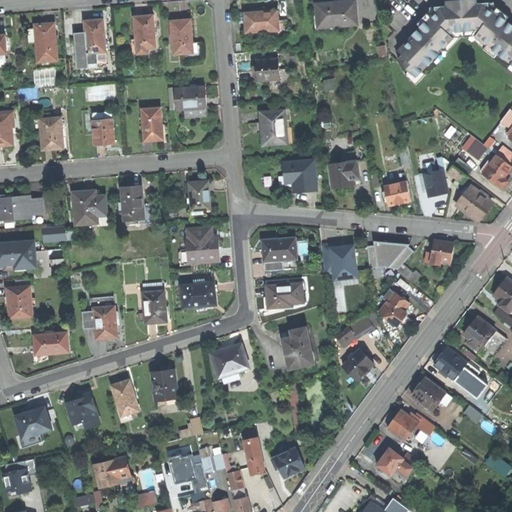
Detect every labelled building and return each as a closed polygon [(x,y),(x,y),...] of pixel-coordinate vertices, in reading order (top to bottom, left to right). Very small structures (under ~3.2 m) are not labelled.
[(312,13),(313,27),(322,27),(322,23),(353,21),(352,0),(328,0),(329,2),(322,3),(315,3),(315,12),(312,13)] [(448,32),(450,29),(474,27),(476,30),(474,33),(511,63),(511,24),(502,17),(487,6),(487,1),(474,1),(474,0),(444,0),(445,3),(433,4),(433,10),(416,28),(397,48),(401,52),(396,57),(414,75),(451,35),(448,32)] [(243,10),(245,30),(279,27),(277,7),(265,8),(265,9),(260,10),(257,10),(257,8),(243,10)] [(137,49),(147,48),(156,48),(153,15),(144,16),(134,17),(136,40),(137,49)] [(98,52),(106,52),(104,19),(93,20),(85,21),(86,32),(86,36),(88,53),(98,52)] [(173,42),(174,54),(194,53),(191,20),(181,21),(171,21),(173,35),(174,35),(175,41),(173,42)] [(36,25),(36,28),(37,44),(38,62),(58,60),(55,23),(44,24),(36,25)] [(29,44),(37,44),(36,28),(28,29),(29,44)] [(89,65),(88,53),(86,36),(75,37),(78,69),(89,68),(89,65)] [(147,53),(147,48),(137,49),(136,40),(132,40),(133,54),(147,53)] [(99,64),(98,52),(88,53),(89,65),(99,64)] [(106,52),(98,52),(99,64),(89,65),(89,68),(107,66),(106,52)] [(277,56),(254,57),(255,67),(256,77),(279,76),(277,56)] [(56,67),(35,69),(36,85),(58,83),(56,67)] [(206,87),(175,89),(176,110),(187,109),(207,108),(207,98),(206,87)] [(511,108),(508,106),(499,118),(505,122),(511,113),(511,108)] [(273,143),(273,142),(290,141),(289,124),(284,125),(283,107),(258,109),(259,119),(261,119),(262,124),(262,130),(260,130),(260,139),(258,142),(260,143),(273,143)] [(142,109),(145,141),(155,141),(163,140),(161,108),(142,109)] [(208,115),(207,108),(187,109),(187,117),(208,115)] [(93,121),(113,119),(112,112),(92,114),(93,121)] [(11,115),(0,115),(0,145),(1,146),(13,145),(11,115)] [(62,118),(41,120),(43,150),(53,149),(64,148),(62,118)] [(115,144),(113,119),(93,121),(95,146),(104,145),(115,144)] [(481,142),(485,145),(491,137),(487,134),(481,142)] [(471,156),(476,160),(487,147),(485,145),(481,142),(479,145),(478,148),(471,156)] [(493,151),(494,152),(506,161),(511,154),(511,151),(500,143),(493,151)] [(355,154),(357,161),(367,159),(365,144),(354,146),(355,154)] [(408,148),(399,149),(403,166),(411,164),(408,148)] [(486,157),(478,168),(480,170),(499,186),(505,179),(501,176),(506,169),(510,164),(506,161),(494,152),(489,159),(486,157)] [(341,163),(357,161),(355,154),(343,155),(341,158),(341,163)] [(465,162),(456,155),(450,162),(459,169),(464,172),(469,165),(471,161),(468,158),(465,162)] [(314,160),(283,162),(284,170),(285,177),(281,178),(282,186),(294,185),(294,191),(317,190),(314,160)] [(360,178),(357,161),(341,163),(329,164),(332,189),(344,187),(355,186),(354,179),(360,178)] [(425,174),(437,171),(435,161),(423,164),(425,174)] [(454,175),(450,180),(456,185),(460,180),(465,173),(464,172),(459,169),(450,162),(445,169),(454,175)] [(425,174),(424,174),(428,190),(429,197),(438,195),(448,193),(443,170),(437,171),(425,174)] [(401,183),(407,182),(405,172),(399,174),(401,183)] [(377,174),(371,175),(373,188),(379,186),(377,174)] [(193,212),(212,210),(210,192),(215,192),(215,183),(209,184),(209,182),(200,183),(192,184),(190,184),(193,212)] [(385,187),(386,192),(387,197),(389,206),(400,204),(411,201),(407,182),(401,183),(385,187)] [(124,189),(126,221),(140,220),(140,225),(152,224),(151,204),(143,204),(143,187),(132,188),(124,189)] [(466,195),(458,204),(479,221),(486,211),(493,203),(487,199),(489,196),(480,189),(478,192),(472,187),(470,190),(466,187),(462,192),(466,195)] [(86,192),(74,193),(76,226),(99,224),(99,217),(108,216),(107,196),(97,197),(97,191),(86,192)] [(43,198),(30,199),(30,196),(0,198),(0,220),(32,218),(31,215),(44,215),(43,198)] [(109,226),(108,216),(99,217),(99,224),(100,227),(109,226)] [(67,226),(53,227),(55,241),(68,239),(67,226)] [(213,228),(189,229),(189,236),(188,236),(188,243),(185,243),(187,264),(219,261),(219,252),(219,244),(213,244),(213,228)] [(285,269),(284,259),(297,258),(296,238),(264,240),(265,253),(266,271),(285,269)] [(450,263),(454,243),(434,240),(432,252),(428,251),(425,263),(440,265),(441,262),(446,263),(450,263)] [(382,242),(374,241),(375,245),(378,267),(385,267),(390,268),(408,246),(410,244),(400,244),(382,242)] [(26,269),(35,268),(35,279),(51,277),(50,268),(49,268),(37,269),(36,252),(35,242),(0,244),(0,265),(4,265),(5,270),(16,270),(16,271),(26,271),(26,269)] [(338,243),(322,245),(326,279),(358,275),(355,249),(346,250),(346,246),(339,247),(338,243)] [(370,268),(378,267),(375,245),(367,246),(370,268)] [(414,251),(408,246),(390,268),(398,269),(414,251)] [(48,251),(36,252),(37,269),(49,268),(48,251)] [(421,275),(416,271),(407,280),(412,284),(421,275)] [(511,309),(511,280),(507,277),(500,288),(494,296),(503,302),(500,305),(510,313),(511,309)] [(216,284),(206,284),(206,280),(195,281),(196,285),(182,287),(184,309),(200,308),(218,307),(216,284)] [(269,308),(285,307),(293,306),(293,303),(304,302),(303,283),(267,286),(267,290),(268,296),(269,308)] [(31,287),(9,288),(9,298),(11,298),(11,302),(11,307),(10,307),(11,319),(33,317),(31,287)] [(409,304),(389,289),(383,298),(387,301),(379,313),(397,326),(403,318),(408,311),(405,309),(409,304)] [(166,291),(145,293),(146,313),(140,314),(140,323),(146,322),(147,324),(157,323),(168,323),(166,291)] [(285,311),(285,307),(269,308),(268,296),(264,297),(266,311),(269,311),(269,314),(285,311)] [(90,306),(91,312),(96,311),(95,309),(116,307),(115,297),(92,299),(92,307),(90,306)] [(95,309),(96,311),(91,312),(85,312),(86,329),(97,328),(99,339),(106,339),(119,337),(116,307),(95,309)] [(494,313),(511,326),(511,317),(498,307),(494,313)] [(480,352),(496,330),(478,316),(471,325),(464,334),(473,341),(471,344),(480,352)] [(372,327),(364,317),(348,327),(335,338),(340,343),(352,334),(357,339),(372,327)] [(290,369),(316,363),(307,328),(288,332),(290,339),(283,341),(285,347),(290,369)] [(504,336),(496,330),(480,352),(488,358),(504,336)] [(48,334),(35,335),(37,346),(33,346),(34,353),(34,365),(50,358),(50,354),(70,352),(68,332),(56,333),(56,331),(48,331),(48,334)] [(224,349),(211,354),(221,385),(241,378),(239,371),(248,368),(240,344),(224,349)] [(442,370),(447,374),(455,380),(468,362),(448,347),(440,357),(435,365),(442,370)] [(466,348),(463,352),(474,361),(477,357),(466,348)] [(373,365),(360,350),(343,366),(356,381),(363,374),(373,365)] [(162,371),(151,373),(155,400),(177,397),(174,370),(162,371)] [(446,393),(426,378),(419,386),(412,396),(433,411),(446,393)] [(140,411),(130,380),(121,382),(111,386),(120,410),(117,410),(122,424),(133,420),(131,414),(140,411)] [(299,383),(291,384),(295,431),(303,430),(299,383)] [(99,418),(100,417),(94,398),(88,400),(87,394),(83,396),(79,397),(80,400),(68,403),(73,417),(76,416),(79,422),(86,420),(88,426),(92,427),(97,426),(100,421),(99,418)] [(470,405),(464,413),(476,423),(482,415),(470,405)] [(52,429),(45,407),(31,412),(16,416),(23,438),(23,439),(40,433),(52,429)] [(417,426),(421,420),(415,415),(412,413),(409,416),(402,410),(395,419),(388,428),(405,441),(417,426)] [(417,412),(415,415),(421,420),(417,426),(430,435),(436,426),(417,412)] [(79,428),(88,426),(86,420),(79,422),(76,416),(73,417),(75,425),(78,424),(79,428)] [(193,427),(182,428),(183,436),(205,434),(204,416),(192,417),(193,427)] [(245,441),(257,438),(259,438),(257,428),(242,431),(245,441)] [(43,442),(40,433),(23,439),(23,438),(20,439),(23,448),(43,442)] [(257,438),(245,441),(253,475),(265,472),(257,438)] [(201,448),(207,472),(216,470),(210,446),(201,448)] [(404,458),(390,448),(384,456),(377,465),(391,475),(394,472),(403,459),(404,458)] [(295,475),(306,470),(297,450),(275,459),(279,466),(275,467),(278,472),(281,471),(285,479),(295,475)] [(223,452),(215,454),(219,469),(227,467),(223,452)] [(181,455),(169,458),(176,483),(181,482),(184,481),(185,482),(192,480),(198,479),(194,464),(192,454),(182,457),(181,455)] [(34,458),(26,460),(28,468),(29,475),(38,473),(34,458)] [(134,476),(130,475),(126,459),(95,467),(100,488),(109,486),(120,483),(121,487),(130,484),(132,484),(134,483),(135,481),(134,476)] [(406,461),(403,459),(394,472),(399,476),(405,468),(403,466),(406,461)] [(5,465),(7,472),(28,468),(26,460),(5,465)] [(202,462),(194,464),(198,479),(192,480),(195,494),(205,491),(209,490),(202,462)] [(7,472),(3,473),(7,491),(8,491),(17,489),(18,494),(33,490),(29,475),(28,468),(7,472)] [(233,491),(244,487),(240,471),(229,474),(233,491)] [(299,490),(302,492),(308,483),(305,481),(300,488),(299,490)] [(336,484),(334,483),(328,492),(332,494),(336,488),(338,485),(336,484)] [(247,498),(244,487),(233,491),(235,501),(247,498)] [(19,498),(18,494),(17,489),(8,491),(10,500),(19,498)] [(137,509),(158,503),(154,491),(134,496),(137,509)] [(207,500),(205,491),(195,494),(191,495),(193,503),(200,501),(207,500)] [(371,501),(374,504),(378,498),(371,493),(367,499),(371,501)] [(76,508),(96,504),(95,497),(74,502),(76,508)] [(207,500),(200,501),(203,511),(214,511),(216,511),(213,502),(212,498),(207,500)] [(230,511),(228,498),(213,502),(216,511),(215,511),(230,511)] [(252,511),(249,498),(247,498),(235,501),(237,511),(252,511)] [(406,511),(409,509),(394,498),(385,511),(374,504),(371,501),(364,511),(363,511),(406,511)]
